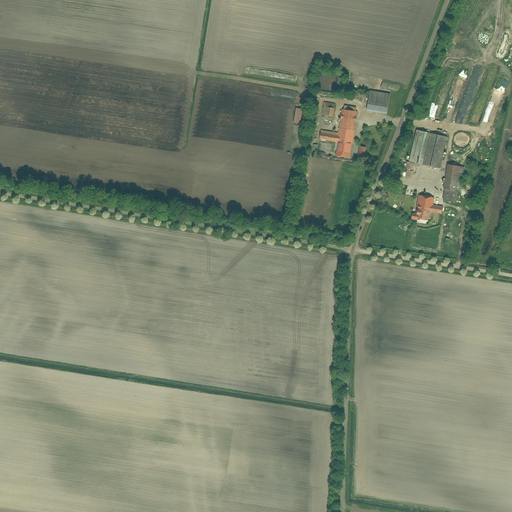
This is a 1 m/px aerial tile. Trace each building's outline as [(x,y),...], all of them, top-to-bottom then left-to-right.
[(369,91),(366,110),(385,114),(389,95),(369,91)] [(336,103),(324,101),(322,114),(323,115),(323,117),(326,117),(325,119),(334,120),(336,103)] [(295,109),(292,124),(301,125),(303,110),(295,109)] [(341,110),(334,157),(349,160),(356,112),(341,110)] [(335,144),(337,133),(320,131),(319,141),(335,144)] [(409,162),(441,169),(448,139),(417,131),(409,162)] [(404,176),(412,177),(414,163),(406,162),(404,176)] [(458,192),(461,193),(465,168),(447,166),(444,190),(458,192)] [(444,190),(442,202),(456,203),(458,192),(444,190)] [(417,196),(413,221),(426,223),(430,198),(417,196)] [(442,207),(430,205),(429,213),(441,215),(442,207)]
